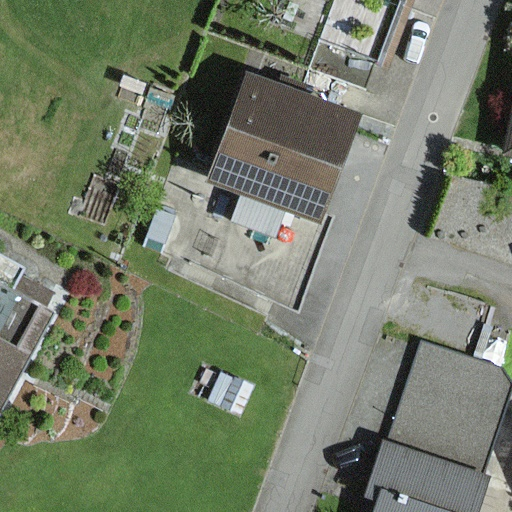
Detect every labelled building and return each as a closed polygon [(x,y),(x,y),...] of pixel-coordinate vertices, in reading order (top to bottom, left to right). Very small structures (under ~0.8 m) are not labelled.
[(323,226),(364,114),(247,72),(206,184),(240,196),(230,223),(276,240),(286,212),(323,226)] [(176,96),(153,87),(144,108),(167,118),(176,96)] [(511,158),(511,110),(502,157),(511,158)] [(177,217),(156,210),(145,240),(166,248),(177,217)] [(0,414),(56,313),(47,308),(55,292),(24,275),(28,269),(0,253),(0,414)] [(511,384),(502,369),(421,342),(387,442),(383,441),(364,498),(377,503),(373,511),(478,511),(490,479),(482,477),(511,387),(511,384)] [(254,386),(221,371),(206,403),(240,418),(254,386)]
